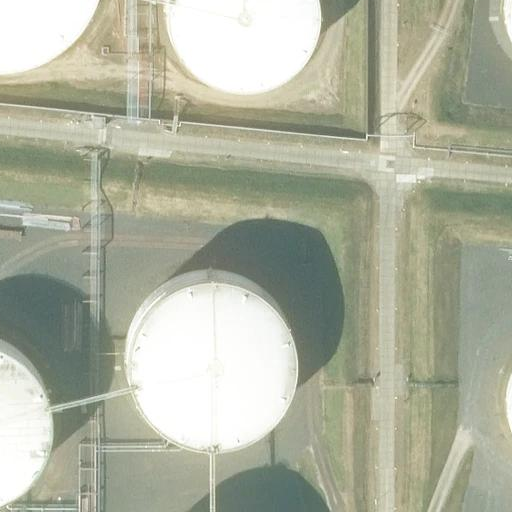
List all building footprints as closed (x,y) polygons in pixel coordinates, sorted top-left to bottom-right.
[(0,0),(0,58),(7,58),(14,57),(19,56),(24,55),(29,53),(34,51),(41,48),(46,45),(52,41),(59,37),(63,34),(67,30),(70,26),(75,20),(80,14),(84,8),(88,1),(88,0),(0,0)] [(236,79),(240,80),(244,79),(251,79),(255,78),(259,77),(264,76),(270,73),(274,72),(278,70),(281,67),(285,65),(288,62),(292,59),(296,55),(299,51),(302,48),(304,44),(307,40),(309,36),(309,34),(311,30),(313,26),(314,22),(315,18),(315,13),(316,9),(316,7),(316,2),(316,0),(315,0),(164,0),(164,2),(164,7),(164,11),(165,13),(165,18),(167,24),(169,30),(170,34),(172,38),(176,44),(178,48),(181,51),(185,56),(188,59),(191,62),(195,65),(200,68),(204,71),(210,73),(216,76),(220,77),(225,78),(231,79),(236,79)] [(511,0),(503,0),(503,3),(503,5),(503,9),(503,13),(504,15),(504,18),(505,22),(506,26),(508,30),(510,34),(511,37),(511,38),(511,0)] [(238,274),(233,273),(227,271),(222,270),(215,269),(211,269),(204,269),(199,270),(195,270),(188,272),(183,273),(177,275),(171,278),(167,280),(161,284),(157,287),(152,291),(147,296),(144,300),(141,303),(140,305),(136,311),(134,315),(133,317),(131,321),(130,323),(129,328),(127,332),(126,337),(126,339),(125,341),(125,346),(125,350),(125,355),(125,362),(125,364),(126,369),(127,373),(128,375),(129,380),(130,384),(131,386),(133,391),(135,395),(138,399),(140,402),(145,408),(148,411),(149,413),(153,416),(156,419),(160,422),(166,426),(172,429),(176,431),(180,433),(185,434),(189,435),(196,437),(200,437),(207,438),(212,437),(217,437),(221,437),(228,435),(233,434),(237,433),(241,431),(246,429),(250,427),(256,423),(261,419),(265,416),(268,413),(271,410),(274,406),(277,403),(281,397),(283,393),(285,389),(287,384),(289,380),(290,375),(291,373),(292,369),(292,364),(293,359),(293,353),(293,348),(292,343),(292,339),(291,334),(290,332),(289,327),(288,325),(287,321),(286,319),(284,315),(281,311),(280,309),(278,305),(275,301),(272,297),(269,294),(265,291),(260,286),(256,284),(252,281),(248,279),(242,276),(238,274)] [(21,352),(17,349),(16,348),(12,345),(6,342),(2,339),(0,338),(0,491),(2,490),(8,487),(14,483),(17,480),(21,477),(24,474),(27,471),(30,467),(33,464),(36,460),(38,456),(40,452),(42,447),(43,445),(45,441),(46,437),(46,434),(47,430),(48,425),(49,421),(49,416),(49,411),(49,409),(48,404),(47,400),(46,395),(45,391),(44,387),(43,384),(41,380),(39,376),(37,372),(34,368),(32,364),(29,361),(26,357),(21,352)]
